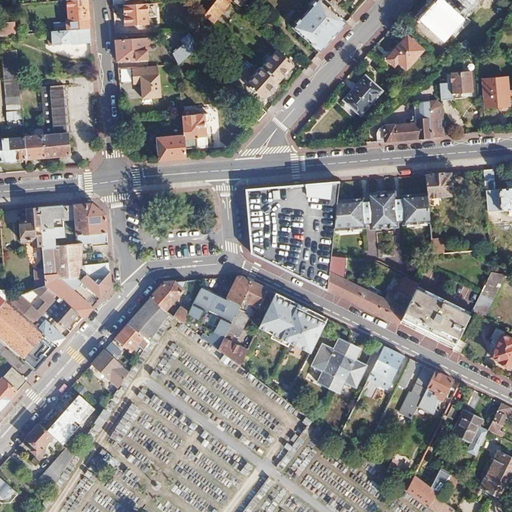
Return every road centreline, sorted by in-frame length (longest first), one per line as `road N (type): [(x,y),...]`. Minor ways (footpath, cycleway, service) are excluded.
road 1 (residential): [(511,393),(232,262)]
road 2 (tertiary): [(256,169),(511,147)]
road 3 (residential): [(256,169),(278,127),(390,0)]
road 4 (residential): [(0,439),(139,283)]
road 5 (residential): [(100,0),(113,181)]
